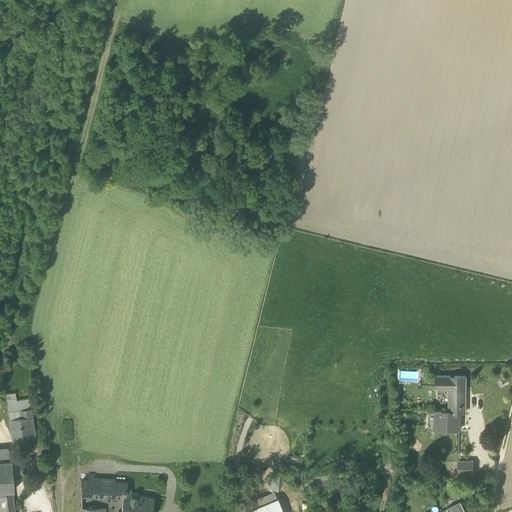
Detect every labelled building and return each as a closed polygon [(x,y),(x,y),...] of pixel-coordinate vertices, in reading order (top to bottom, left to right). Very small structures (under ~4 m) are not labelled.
[(449,388),(449,411),(460,412),(465,412),(465,376),(436,375),(436,387),(449,388)] [(9,419),(22,417),(20,410),(26,409),(25,403),(29,402),(29,398),(17,400),(16,397),(7,398),(9,419)] [(32,416),(30,408),(26,409),(20,410),(22,417),(32,416)] [(459,425),(460,412),(449,411),(435,410),(435,422),(439,424),(439,429),(453,429),(453,425),(459,425)] [(9,419),(12,439),(35,436),(32,416),(22,417),(9,419)] [(408,447),(412,452),(418,451),(421,446),(417,441),(411,442),(408,447)] [(0,446),(0,459),(11,459),(7,447),(0,446)] [(14,490),(11,459),(0,459),(0,490),(1,491),(10,490),(14,490)] [(458,473),(472,473),(472,461),(458,461),(458,473)] [(280,471),(270,470),(268,490),(278,491),(280,471)] [(113,494),(114,483),(92,482),(81,482),(81,493),(113,494)] [(127,484),(114,483),(113,494),(124,495),(126,495),(126,494),(127,484)] [(13,511),(10,490),(1,491),(3,510),(3,511),(13,511)] [(239,506),(241,511),(246,511),(277,499),(274,491),(239,506)] [(124,495),(122,511),(123,511),(135,511),(138,496),(126,494),(126,495),(124,495)] [(150,511),(153,498),(138,496),(135,511),(123,511),(122,511),(150,511)] [(282,511),(277,499),(246,511),(282,511)] [(465,511),(466,511),(461,502),(447,509),(441,511),(465,511)]
